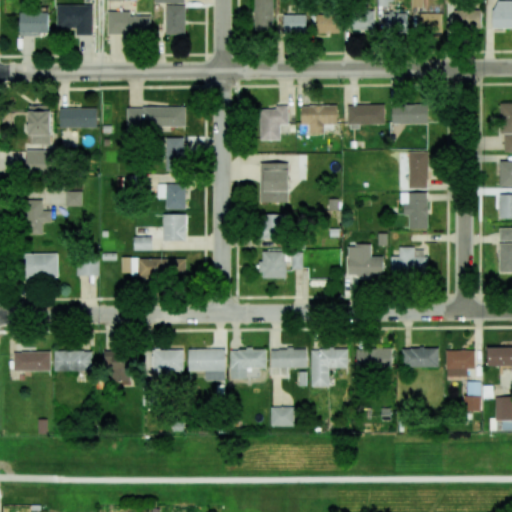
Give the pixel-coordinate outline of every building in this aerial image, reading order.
[(253,0),(253,30),(270,30),(269,0),(253,0)] [(493,28),(511,27),(511,0),(492,1),(493,28)] [(93,5),(57,4),(56,27),(75,27),(75,35),(92,35),(93,5)] [(184,34),(185,5),(165,5),(165,34),(184,34)] [(374,29),(373,8),(349,10),(350,31),(374,29)] [(453,10),(454,29),(481,28),(481,10),(453,10)] [(20,35),(48,36),(49,12),(20,11),(20,35)] [(130,11),(107,11),(107,35),(150,36),(150,16),(130,15),(130,11)] [(339,34),(340,13),(317,13),(316,33),(339,34)] [(384,13),(384,31),(406,31),(407,14),(384,13)] [(441,13),(417,13),(417,30),(442,30),(441,13)] [(306,15),(285,14),(284,32),(306,33),(306,15)] [(503,152),(511,151),(511,102),(499,103),(498,134),(503,134),(503,152)] [(392,124),(427,123),(427,103),(391,104),(392,124)] [(384,124),(384,104),(347,105),(347,124),(384,124)] [(50,106),(29,105),(28,143),(49,144),(50,106)] [(301,105),(300,124),(308,125),(308,133),(324,133),(324,124),(337,124),(337,106),(301,105)] [(185,107),(126,107),(126,128),(185,128),(185,107)] [(260,140),(280,140),(279,124),(288,124),(287,107),(260,108),(260,140)] [(96,127),(96,108),(59,108),(59,128),(96,127)] [(184,137),(166,138),(166,171),(184,170),(184,137)] [(52,150),(26,150),(26,171),(51,171),(52,150)] [(407,188),(427,188),(428,151),(408,151),(407,188)] [(499,186),(511,185),(511,160),(499,160),(499,186)] [(260,202),(288,202),(288,162),(259,163),(260,202)] [(185,209),(185,184),(157,184),(157,198),(165,198),(165,209),(185,209)] [(81,191),(65,191),(65,206),(82,206),(81,191)] [(427,192),(402,193),(402,215),(408,215),(408,229),(428,228),(427,192)] [(511,218),(511,194),(499,194),(499,218),(511,218)] [(42,200),(26,199),(25,234),(42,235),(42,222),(50,222),(50,210),(42,210),(42,200)] [(163,241),(186,240),(185,214),(162,214),(163,241)] [(261,238),(284,238),(285,214),(262,214),(261,238)] [(511,228),(499,228),(499,241),(511,240),(511,228)] [(133,250),(151,250),(152,237),(134,236),(133,250)] [(511,272),(511,243),(499,243),(499,272),(511,272)] [(383,257),(370,257),(370,245),(348,245),(347,276),(383,277),(383,257)] [(427,256),(414,257),(414,247),(399,247),(399,256),(390,256),(391,276),(428,276),(427,256)] [(261,251),(260,278),(285,278),(285,251),(261,251)] [(302,251),(285,252),(285,261),(292,261),(292,270),(303,269),(302,251)] [(58,277),(57,253),(20,254),(20,278),(58,277)] [(98,276),(98,259),(77,258),(76,275),(98,276)] [(185,258),(121,258),(121,277),(185,278),(185,258)] [(511,347),(487,347),(487,365),(511,365),(511,347)] [(307,367),(306,348),(270,349),(271,368),(307,367)] [(391,348),(355,348),(356,369),(392,368),(391,348)] [(438,366),(438,348),(401,348),(402,367),(438,366)] [(183,349),(151,350),(152,372),(183,371),(183,349)] [(188,370),(205,370),(205,380),(225,380),(224,349),(188,349),(188,370)] [(247,379),(247,367),(266,367),(266,349),(229,349),(230,379),(247,379)] [(310,350),(311,386),(329,386),(329,368),(347,368),(347,349),(310,350)] [(467,376),(466,368),(475,368),(474,349),(445,350),(446,376),(467,376)] [(54,371),(92,371),(92,351),(54,350),(54,371)] [(103,351),(104,367),(111,367),(112,382),(131,381),(130,350),(103,351)] [(50,370),(50,351),(14,351),(14,371),(50,370)] [(464,410),(479,411),(480,382),(465,381),(464,410)] [(511,420),(511,397),(495,397),(494,420),(511,420)] [(271,426),(294,426),(293,407),(270,407),(271,426)] [(511,420),(502,421),(501,429),(511,429),(511,420)]
